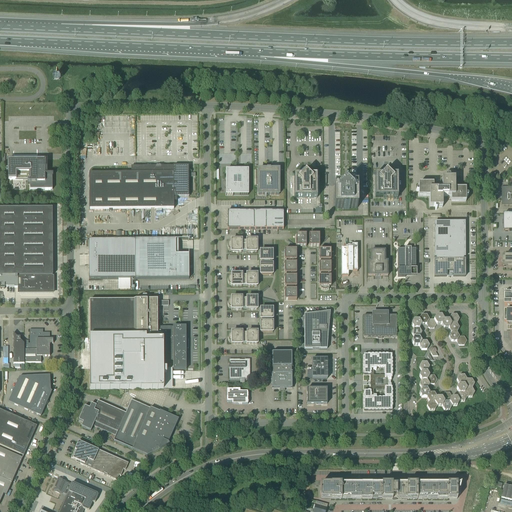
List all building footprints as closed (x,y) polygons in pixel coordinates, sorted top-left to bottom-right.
[(30,180),(27,180),(27,183),(30,183),(30,190),(52,190),(52,176),(53,176),(53,175),(45,175),(45,168),(46,168),(46,160),(44,160),(44,161),(37,161),(37,160),(8,161),(8,170),(6,170),(6,172),(8,172),(8,179),(30,179),(30,180)] [(89,209),(174,209),(174,197),(189,197),(188,166),(131,167),(131,173),(89,173),(89,209)] [(226,188),(226,195),(248,195),(248,170),(226,170),(226,182),(226,188)] [(279,171),(258,171),(258,195),(279,195),(279,171)] [(316,176),(308,176),(305,172),(303,176),(294,176),(294,198),(317,198),(316,176)] [(386,172),(382,175),(375,175),(375,198),(398,198),(397,175),(390,175),(386,172)] [(435,210),(436,210),(437,210),(437,209),(437,208),(442,208),(442,197),(447,197),(447,199),(449,200),(451,200),(451,202),(465,202),(465,197),(467,197),(468,196),(468,195),(467,195),(467,194),(465,194),(465,189),(455,189),(455,178),(449,178),(449,177),(449,176),(448,176),(447,176),(447,177),(447,178),(442,178),(442,189),(437,189),(437,187),(435,186),(433,186),(433,184),(418,184),(418,189),(417,189),(416,189),(416,190),(416,191),(417,192),(418,192),(418,197),(429,197),(429,208),(434,208),(434,209),(435,210)] [(334,186),(335,208),(357,208),(357,185),(350,185),(346,181),(341,186),(334,186)] [(511,187),(503,188),(503,204),(511,204),(511,187)] [(52,209),(0,208),(0,288),(5,289),(5,287),(14,287),(14,288),(18,288),(18,293),(53,293),(53,276),(52,209)] [(235,230),(235,229),(255,229),(255,211),(235,211),(234,211),(232,211),(231,211),(227,211),(227,215),(227,226),(227,229),(231,229),(231,230),(232,230),(232,229),(235,229),(235,230)] [(255,211),(255,229),(267,229),(267,211),(266,211),(264,211),(255,211)] [(267,211),(267,229),(283,230),(283,211),(268,211),(267,211)] [(295,235),(295,247),(306,247),(306,246),(306,236),(306,235),(295,235)] [(319,247),(319,235),(309,235),(309,236),(309,246),(309,247),(319,247)] [(89,280),(118,280),(118,290),(130,290),(129,280),(135,280),(135,240),(89,241),(89,280)] [(175,241),(178,241),(178,240),(135,240),(135,280),(189,279),(189,278),(188,278),(188,255),(175,255),(175,241)] [(231,242),(229,242),(228,243),(228,244),(227,245),(227,246),(227,248),(228,249),(228,250),(229,250),(229,251),(231,251),(231,252),(234,252),(239,252),(242,252),(242,251),(246,251),(246,252),(249,252),(254,252),(257,252),(257,251),(257,240),(246,240),(246,241),(241,241),(241,240),(231,240),(231,242)] [(348,277),(348,271),(352,271),(352,272),(352,271),(357,271),(357,272),(357,245),(352,245),(352,249),(348,249),(348,248),(341,248),(341,249),(341,277),(341,276),(348,276),(348,277)] [(397,250),(397,277),(415,277),(415,249),(397,250)] [(296,260),(296,254),(296,250),(284,250),(284,260),(285,260),(285,263),(284,263),(284,273),(285,273),(295,273),(296,273),(296,263),(295,263),(295,260),(296,260)] [(323,250),(318,250),(318,261),(320,260),(320,263),(320,264),(329,264),(329,263),(329,260),(330,260),(330,250),(323,250)] [(260,262),(261,262),(261,265),(262,265),(271,265),(271,262),(272,262),(272,251),(261,251),(260,251),(260,254),(260,259),(260,262)] [(368,262),(368,276),(367,276),(375,276),(374,276),(374,275),(381,275),(381,276),(380,276),(388,276),(387,276),(387,262),(386,262),(386,263),(384,263),(384,252),(385,252),(370,252),(371,252),(371,263),(368,263),(368,262)] [(503,264),(503,266),(503,267),(504,267),(505,267),(506,267),(506,270),(511,269),(511,254),(507,255),(507,257),(504,257),(503,257),(503,258),(503,260),(503,261),(503,264)] [(446,277),(453,277),(465,277),(465,260),(464,260),(449,260),(435,260),(434,260),(434,277),(446,277)] [(319,277),(319,280),(319,287),(320,287),(320,289),(325,291),(329,289),(329,287),(331,287),(331,277),(329,277),(329,274),(331,274),(330,263),(329,263),(329,264),(320,264),(320,263),(318,263),(319,274),(320,274),(320,277),(319,277)] [(272,265),(271,265),(262,265),(261,265),(260,265),(260,268),(260,272),(260,275),(271,275),(272,275),(272,265)] [(284,276),(284,287),(285,287),(285,286),(295,286),(295,287),(296,287),(296,276),(295,276),(295,273),(285,273),(285,276),(284,276)] [(246,287),(257,286),(257,276),(257,274),(254,275),(254,274),(249,274),(246,275),(246,276),(242,276),(242,275),(239,275),(239,274),(234,274),(234,275),(231,275),(231,276),(229,276),(229,277),(228,278),(228,279),(227,281),(228,282),(228,283),(229,284),(229,285),(230,285),(231,285),(231,287),(242,287),(242,285),(246,285),(246,287)] [(284,300),(296,300),(296,289),(295,289),(295,287),(295,286),(285,286),(285,287),(285,289),(284,289),(284,300)] [(135,301),(89,301),(90,337),(90,338),(90,388),(90,390),(141,390),(163,390),(163,383),(163,382),(163,376),(163,369),(166,369),(167,369),(169,369),(171,369),(173,369),(173,370),(183,370),(185,370),(185,353),(185,352),(185,349),(185,348),(187,348),(188,348),(188,340),(187,340),(185,340),(185,336),(185,327),(174,327),(173,327),(173,328),(167,328),(157,328),(157,325),(157,306),(161,306),(161,301),(157,301),(157,300),(147,300),(147,295),(142,295),(142,300),(138,300),(138,301),(135,301)] [(242,299),(242,298),(231,298),(231,300),(230,300),(229,299),(229,300),(228,301),(228,303),(228,304),(228,305),(228,306),(229,307),(229,308),(230,308),(231,308),(231,310),(234,310),(239,310),(242,310),(242,309),(242,308),(241,299),(242,299)] [(247,298),(247,299),(242,299),(241,299),(242,308),(242,309),(247,309),(247,310),(250,310),(254,310),(257,310),(257,308),(257,298),(247,298)] [(260,312),(260,316),(260,319),(262,319),(271,319),(272,319),(272,309),(262,309),(260,309),(260,312)] [(426,315),(421,316),(419,320),(421,324),(426,324),(429,320),(426,315)] [(434,320),(436,324),(441,324),(444,320),(441,315),(436,315),(434,320)] [(456,315),(451,315),(449,320),(451,324),(456,324),(459,320),(456,315)] [(304,316),(304,349),(326,349),(326,324),(325,324),(325,320),(326,320),(326,316),(304,316)] [(371,316),(363,316),(363,337),(396,337),(396,316),(388,316),(388,318),(386,318),(386,317),(386,316),(373,316),(373,317),(373,318),(371,318),(371,316)] [(262,333),(271,333),(272,333),(272,322),(271,322),(271,319),(262,319),(262,322),(260,322),(260,325),(260,330),(260,333),(262,333)] [(414,320),(411,324),(414,329),(419,329),(421,324),(419,320),(414,320)] [(429,329),(434,329),(436,324),(434,320),(429,320),(426,324),(429,329)] [(441,324),(444,329),(449,329),(451,324),(449,320),(444,320),(441,324)] [(451,324),(449,329),(451,333),(456,333),(459,328),(456,324),(451,324)] [(414,329),(411,333),(414,337),(419,337),(421,333),(419,329),(414,329)] [(24,364),(24,363),(41,363),(41,357),(50,357),(50,350),(48,350),(48,349),(50,347),(48,345),(48,344),(53,344),(53,339),(50,339),(50,333),(43,333),(43,330),(29,330),(30,344),(28,344),(28,341),(25,341),(25,344),(23,344),(20,340),(20,337),(17,337),(13,333),(13,364),(24,364)] [(242,343),(247,343),(247,333),(242,333),(242,332),(239,332),(234,332),(231,332),(231,334),(230,334),(229,334),(229,335),(228,336),(228,337),(228,338),(228,339),(228,341),(229,342),(230,343),(230,342),(232,342),(232,344),(242,344),(242,343)] [(247,344),(257,344),(257,333),(257,332),(254,332),(250,332),(247,332),(247,333),(247,343),(247,344)] [(449,337),(451,342),(456,342),(459,337),(456,333),(451,333),(449,337)] [(419,337),(414,337),(411,342),(414,346),(419,346),(421,341),(419,337)] [(466,341),(464,337),(459,337),(456,342),(459,346),(464,346),(466,341)] [(419,346),(421,350),(426,350),(429,346),(426,341),(421,341),(419,346)] [(284,389),(290,388),(292,388),(292,374),(290,374),(290,367),(292,367),(292,352),(272,352),(272,367),(273,367),(273,374),(272,374),(272,380),(271,380),(271,382),(272,382),(272,389),(279,389),(279,392),(284,392),(284,389)] [(363,355),(363,356),(363,375),(371,375),(371,367),(373,367),(373,370),(376,370),(376,367),(384,367),(384,378),(388,378),(388,381),(391,381),(391,378),(392,378),(392,355),(363,355)] [(240,360),(229,360),(229,366),(230,366),(230,368),(229,368),(229,380),(240,380),(240,379),(244,379),(244,380),(250,380),(250,359),(244,360),(240,360)] [(327,379),(327,359),(312,359),(312,379),(327,379)] [(427,372),(429,367),(426,363),(421,363),(419,367),(421,372),(427,372)] [(371,375),(371,391),(371,398),(373,398),(373,395),(376,395),(376,398),(385,398),(385,387),(388,387),(388,384),(391,384),(391,381),(388,381),(388,378),(384,378),(384,367),(376,367),(376,370),(373,370),(373,367),(371,367),(371,375)] [(426,380),(429,376),(427,372),(421,372),(419,376),(421,380),(426,380)] [(52,391),(50,391),(50,376),(19,377),(8,402),(41,416),(52,391)] [(437,380),(434,376),(429,376),(426,380),(429,385),(434,385),(437,380)] [(459,376),(456,380),(459,384),(464,384),(467,380),(464,376),(459,376)] [(421,389),(427,389),(429,385),(426,380),(421,380),(419,385),(421,389)] [(474,384),(471,380),(467,380),(464,384),(466,389),(472,389),(474,384)] [(392,411),(392,410),(392,387),(391,387),(391,384),(388,384),(388,387),(385,387),(385,398),(376,398),(376,395),(373,395),(373,398),(371,398),(371,391),(364,391),(364,411),(392,411)] [(459,384),(456,389),(459,393),(464,393),(466,389),(464,384),(459,384)] [(327,389),(326,389),(307,389),(307,404),(327,404),(327,389)] [(426,398),(429,393),(427,389),(421,389),(419,393),(421,398),(426,398)] [(472,397),(474,393),(472,389),(466,389),(464,393),(467,398),(472,397)] [(240,390),(227,390),(227,402),(234,402),(234,405),(248,405),(247,392),(242,392),(240,392),(240,390)] [(429,393),(426,398),(429,402),(434,402),(437,397),(434,393),(429,393)] [(449,393),(444,393),(441,397),(444,402),(449,402),(452,397),(449,393)] [(464,393),(459,393),(456,397),(459,402),(464,402),(467,398),(464,393)] [(434,402),(437,406),(442,406),(444,402),(441,397),(437,397),(434,402)] [(459,402),(456,397),(452,397),(449,402),(452,406),(457,406),(459,402)] [(91,404),(89,408),(85,406),(78,420),(83,422),(81,427),(91,431),(93,426),(116,436),(113,441),(123,445),(141,405),(131,401),(126,413),(98,401),(96,406),(91,404)] [(429,411),(434,411),(437,406),(434,402),(429,402),(426,406),(429,411)] [(444,411),(449,411),(452,406),(449,402),(444,402),(442,406),(444,411)] [(150,409),(141,405),(123,445),(147,456),(169,445),(168,441),(177,420),(150,408),(150,409)] [(0,501),(3,494),(6,495),(21,461),(18,460),(19,457),(0,449),(0,445),(20,455),(21,452),(24,453),(35,429),(33,428),(34,425),(0,410),(0,501)] [(80,464),(117,480),(119,476),(120,476),(123,470),(125,470),(128,463),(112,456),(78,441),(71,458),(81,463),(80,464)] [(41,511),(40,511),(39,511),(82,511),(84,510),(87,511),(89,510),(92,503),(93,503),(95,503),(98,496),(97,494),(73,483),(71,484),(67,482),(67,480),(60,477),(58,478),(53,489),(54,491),(60,494),(62,494),(62,493),(66,495),(61,507),(58,511),(41,511)] [(320,485),(320,499),(331,499),(330,499),(331,499),(341,499),(361,499),(362,499),(371,499),(372,499),(381,499),(382,499),(392,499),(396,499),(396,491),(396,488),(396,486),(396,484),(382,484),(372,484),(371,484),(362,484),(361,484),(351,484),(349,484),(347,484),(341,484),(331,484),(321,484),(320,484),(320,485)] [(397,486),(396,486),(396,488),(396,491),(396,499),(406,499),(407,499),(417,499),(447,499),(448,499),(456,499),(457,499),(457,484),(456,484),(456,486),(397,486)] [(501,498),(511,501),(511,487),(504,485),(501,498)] [(315,510),(322,511),(325,511),(327,505),(316,502),(315,505),(316,506),(315,510)]
